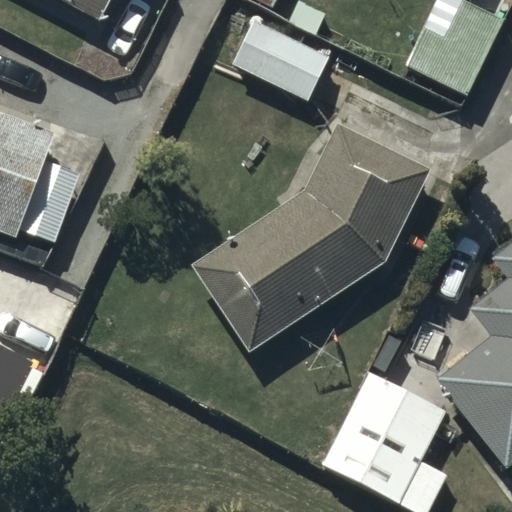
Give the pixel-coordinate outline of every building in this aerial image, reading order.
[(66,0),(96,15),(104,0),(66,0)] [(501,19),(461,0),(435,0),(404,65),(465,94),(501,19)] [(323,14),(297,2),(288,21),(313,33),(323,14)] [(326,56),(255,20),(234,61),(306,96),(326,56)] [(48,127),(0,109),(0,227),(10,231),(48,127)] [(428,168),(334,124),(304,189),(190,262),(248,351),(383,264),(428,168)] [(77,174),(43,162),(18,229),(52,241),(77,174)] [(511,457),(511,240),(489,258),(504,277),(468,305),(492,336),(439,377),(505,463),(511,457)] [(0,423),(31,363),(0,347),(0,423)] [(441,411),(367,374),(321,464),(415,511),(426,511),(445,475),(416,460),(441,411)]
